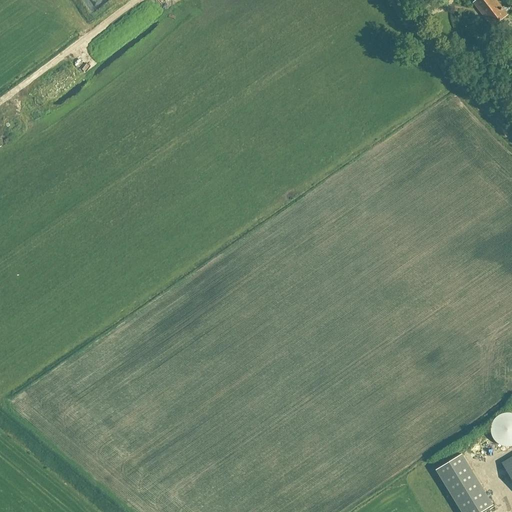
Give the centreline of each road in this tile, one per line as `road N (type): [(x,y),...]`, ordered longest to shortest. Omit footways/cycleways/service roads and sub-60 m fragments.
road 1 (unclassified): [(511,134),(436,61),(392,0)]
road 2 (track): [(0,102),(137,0)]
